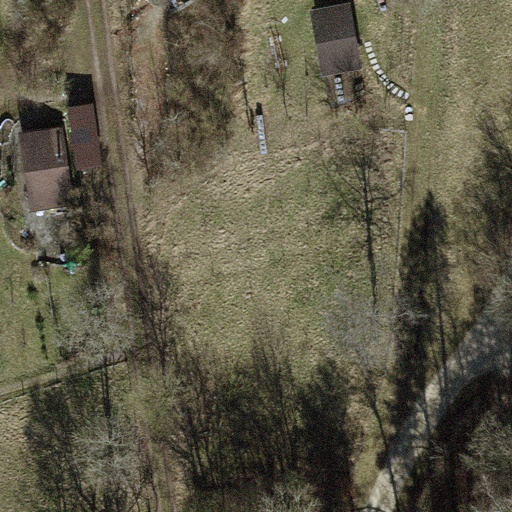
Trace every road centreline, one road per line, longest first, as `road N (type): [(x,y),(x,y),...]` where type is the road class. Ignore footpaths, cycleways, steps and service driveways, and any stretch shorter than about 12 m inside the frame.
road 1 (track): [(162,511),(92,0)]
road 2 (track): [(405,461),(434,0)]
road 3 (track): [(384,511),(511,252)]
